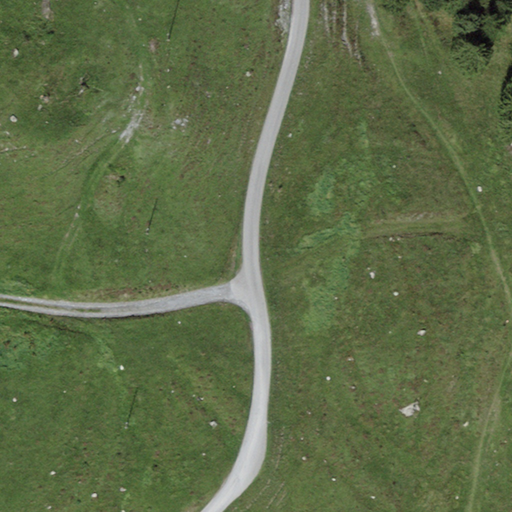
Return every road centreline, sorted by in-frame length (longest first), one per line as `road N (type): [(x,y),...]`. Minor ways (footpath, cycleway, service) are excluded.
road 1 (track): [(301,0),(301,26),(256,184),(251,289),(263,367),(254,445),(228,494),(208,511)]
road 2 (track): [(0,303),(144,308),(251,289)]
